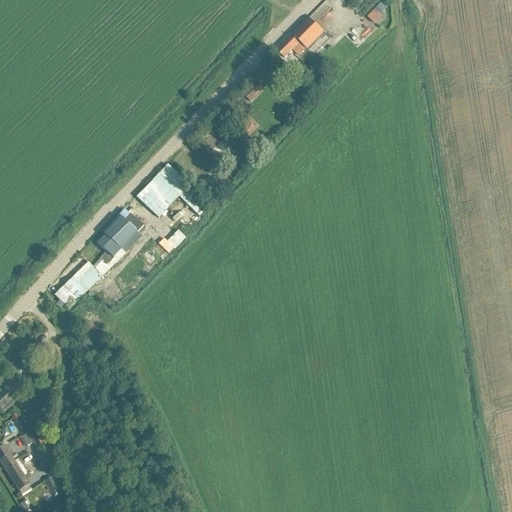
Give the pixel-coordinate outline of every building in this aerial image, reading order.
[(327,17),(338,5),(332,0),(330,0),(321,11),(327,17)] [(381,7),(388,13),(393,7),(387,0),(381,7)] [(382,17),(386,12),(380,7),(376,12),(382,17)] [(309,18),(292,35),(306,48),(314,56),(330,39),(316,25),(309,19),(309,18)] [(292,35),(277,50),(284,57),(285,58),(293,50),(299,56),(306,48),(292,35)] [(250,102),(263,89),(255,81),(242,94),(250,102)] [(242,145),(257,128),(248,121),(233,137),(242,145)] [(158,218),(189,186),(167,165),(136,197),(158,218)] [(92,267),(88,262),(69,281),(55,295),(68,308),(69,307),(75,300),(84,291),(85,292),(125,254),(147,231),(145,229),(137,221),(129,214),(123,221),(118,216),(102,233),(105,236),(97,244),(106,252),(92,267)] [(185,227),(174,239),(182,247),(193,235),(185,227)] [(120,296),(122,290),(115,287),(113,293),(120,296)] [(60,309),(64,305),(59,301),(56,305),(60,309)] [(54,383),(51,385),(44,390),(49,397),(55,392),(59,390),(54,383)] [(4,412),(21,396),(11,385),(0,394),(0,408),(0,409),(4,412)] [(25,432),(21,434),(23,437),(22,437),(27,446),(33,443),(36,449),(46,443),(40,432),(30,437),(30,436),(29,434),(26,435),(25,432)] [(0,461),(5,468),(14,462),(4,445),(0,447),(0,461)] [(20,491),(30,484),(14,462),(5,468),(20,491)] [(52,477),(45,480),(51,491),(57,487),(52,477)] [(59,494),(65,491),(63,486),(56,488),(59,494)] [(23,511),(26,511),(32,508),(27,500),(19,505),(23,511)]
